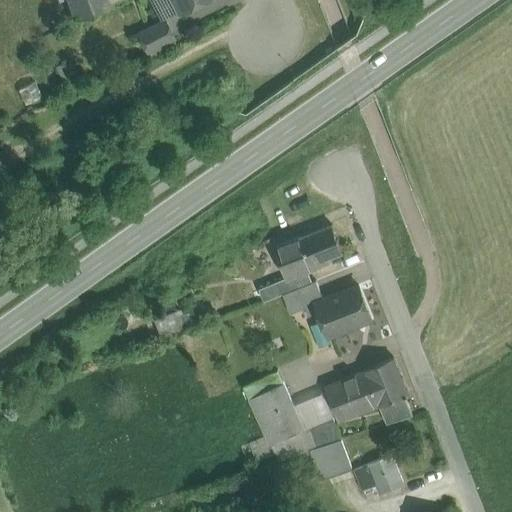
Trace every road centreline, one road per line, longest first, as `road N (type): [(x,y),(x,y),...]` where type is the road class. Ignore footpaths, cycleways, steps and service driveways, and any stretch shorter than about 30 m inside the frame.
road 1 (secondary): [(0,335),(474,0)]
road 2 (residential): [(340,158),(472,511)]
